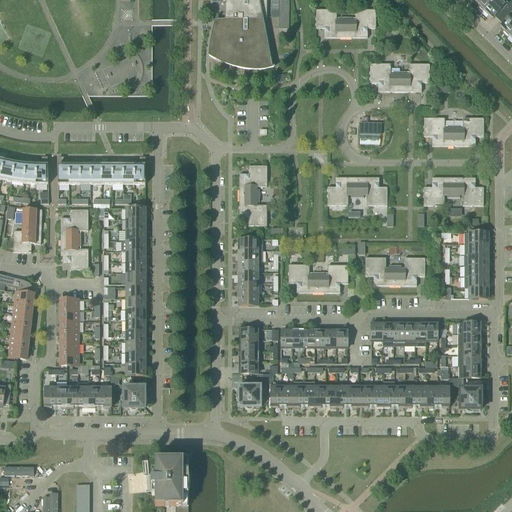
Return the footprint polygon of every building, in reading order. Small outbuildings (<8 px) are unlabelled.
[(224,0),(225,14),(225,21),(216,21),(213,32),(213,31),(211,44),(209,56),(216,60),(222,63),(229,65),(237,68),(246,70),(254,70),(264,70),(273,68),(272,67),(271,67),(263,21),(266,22),(266,0),(224,0)] [(278,0),(278,30),(288,30),(288,0),(278,0)] [(482,12),(494,0),(476,0),(475,2),(479,6),(477,7),(482,12)] [(500,19),(511,7),(511,3),(508,0),(507,0),(504,3),(500,0),(494,0),(482,12),(487,17),(488,16),(492,20),(497,16),(500,19)] [(508,38),(511,33),(511,7),(500,19),(504,23),(500,27),(504,31),(503,33),(508,38)] [(352,19),(345,19),(339,19),(339,22),(336,22),(336,11),(315,11),(315,30),(324,30),(324,33),(324,39),(367,39),(367,33),(367,30),(376,30),(376,11),(355,11),(355,22),(352,22),(352,19)] [(370,66),(369,84),(378,84),(378,87),(378,93),(421,93),(421,87),(420,87),(420,84),(429,84),(429,66),(409,66),(409,76),(406,76),(406,74),(393,74),(393,76),(390,76),(390,66),(370,66)] [(483,138),(483,120),(463,120),(463,130),(460,130),(460,128),(447,128),(447,130),(444,130),(444,120),(423,120),(423,138),(432,138),(432,141),(432,148),(475,148),(475,142),(474,142),(474,138),(483,138)] [(360,125),(360,136),(379,136),(380,136),(380,126),(360,125)] [(0,180),(11,183),(15,164),(9,163),(10,159),(5,158),(0,178),(0,180)] [(23,185),(26,162),(21,161),(20,165),(15,164),(11,183),(23,185)] [(35,186),(36,166),(30,166),(31,162),(26,162),(23,185),(35,186)] [(36,166),(35,186),(48,186),(47,168),(48,168),(47,162),(42,163),(42,166),(36,166)] [(69,186),(69,166),(63,166),(63,162),(58,162),(58,168),(58,186),(69,186)] [(80,186),(80,163),(75,163),(75,167),(69,166),(69,186),(80,186)] [(90,186),(90,167),(85,167),(85,163),(80,163),(80,186),(90,186)] [(101,186),(101,163),(96,163),(96,167),(90,167),(90,186),(101,186)] [(112,186),(112,167),(106,167),(106,163),(101,163),(101,186),(112,186)] [(123,186),(123,163),(118,163),(118,167),(112,167),(112,186),(123,186)] [(134,186),(134,167),(128,167),(128,163),(123,163),(123,186),(134,186)] [(134,167),(134,186),(145,186),(145,168),(145,163),(139,163),(139,167),(134,167)] [(239,176),(239,219),(245,219),(245,218),(248,218),(248,227),(266,227),(267,207),(256,207),(256,204),(258,204),(259,191),(256,191),(256,188),(267,188),(267,167),(248,167),(248,176),(245,176),(239,176)] [(327,189),(327,207),(348,207),(348,197),(350,197),(350,199),(363,199),(363,197),(366,197),(366,207),(387,207),(387,189),(378,189),(378,186),(379,186),(379,179),(335,179),(335,185),(336,185),(336,189),(327,189)] [(423,189),(423,207),(444,207),(444,197),(447,197),(447,199),(460,199),(460,197),(462,197),(462,207),(483,207),(483,189),(474,189),(474,186),(475,186),(475,180),(431,180),(431,186),(432,186),(432,189),(423,189)] [(126,221),(145,221),(145,210),(126,210),(126,221)] [(13,233),(12,253),(31,254),(31,245),(41,246),(42,212),(23,211),(22,233),(13,233)] [(66,220),(60,220),(60,263),(66,263),(70,263),(70,272),(88,271),(88,251),(78,251),(78,248),(80,248),(80,235),(77,235),(77,232),(88,232),(88,212),(70,212),(70,220),(66,220)] [(145,232),(145,221),(126,221),(126,232),(145,232)] [(145,243),(145,232),(126,232),(126,243),(145,243)] [(464,235),(464,246),(487,246),(487,235),(469,235),(464,235)] [(239,253),(257,253),(262,253),(262,241),(239,241),(239,253)] [(121,254),(126,254),(145,254),(145,243),(126,243),(121,243),(121,254)] [(464,246),(464,257),(469,257),(487,257),(487,246),(464,246)] [(262,253),(257,253),(239,253),(239,263),(257,264),(262,264),(262,253)] [(145,264),(145,254),(126,254),(126,264),(145,264)] [(464,257),(464,268),(487,268),(487,257),(469,257),(464,257)] [(365,259),(365,278),(374,278),(373,281),(373,287),(416,288),(416,281),(416,278),(425,278),(425,260),(404,260),(404,270),(401,270),(401,268),(388,268),(388,270),(385,270),(386,259),(365,259)] [(257,274),(257,264),(239,263),(239,274),(257,274)] [(145,275),(145,264),(126,264),(126,275),(145,275)] [(288,266),(288,285),(297,285),(297,288),(296,288),(296,294),(340,295),(340,288),(339,288),(339,285),(348,285),(348,267),(327,267),(327,277),(324,277),(324,275),(312,275),(312,277),(309,277),(309,267),(288,266)] [(464,268),(464,278),(469,278),(487,278),(487,268),(464,268)] [(257,285),(257,274),(239,274),(239,285),(257,285)] [(32,296),(33,291),(32,291),(32,288),(31,286),(29,284),(26,283),(0,275),(0,285),(16,290),(15,294),(32,296)] [(145,286),(145,275),(126,275),(126,286),(145,286)] [(464,289),(469,289),(487,289),(487,278),(469,278),(464,278),(464,289)] [(257,296),(257,285),(239,285),(239,296),(257,296)] [(126,301),(145,301),(145,289),(126,289),(126,301)] [(487,301),(487,289),(469,289),(469,301),(487,301)] [(34,296),(32,296),(15,294),(14,304),(32,307),(34,296)] [(257,307),(257,296),(239,296),(239,307),(257,307)] [(60,313),(79,313),(79,301),(60,301),(60,313)] [(145,312),(145,301),(126,301),(126,311),(145,312)] [(31,317),(32,307),(14,304),(13,315),(31,317)] [(104,311),(104,317),(103,322),(112,322),(112,319),(108,319),(108,317),(111,317),(111,312),(108,312),(108,311),(104,311)] [(145,322),(145,312),(126,311),(126,322),(145,322)] [(79,323),(79,313),(60,313),(60,323),(79,323)] [(30,328),(31,317),(13,315),(11,326),(30,328)] [(145,333),(145,322),(126,322),(126,333),(145,333)] [(79,334),(79,323),(60,323),(60,334),(79,334)] [(371,324),(371,343),(382,343),(382,326),(376,326),(376,324),(371,324)] [(393,348),(393,324),(389,324),(389,326),(382,326),(382,343),(382,348),(393,348)] [(404,348),(404,326),(398,326),(398,324),(393,324),(393,348),(404,348)] [(415,348),(415,343),(415,325),(410,325),(410,326),(404,326),(404,348),(415,348)] [(426,343),(426,326),(419,326),(419,325),(415,325),(415,343),(426,343)] [(426,326),(426,343),(437,343),(437,325),(432,325),(432,326),(426,326)] [(457,336),(481,336),(481,331),(480,331),(480,325),(457,325),(457,336)] [(29,339),(30,328),(11,326),(10,337),(29,339)] [(239,342),(257,342),(257,331),(240,331),(240,338),(239,338),(239,342)] [(281,331),(281,350),(292,350),(292,333),(286,333),(286,331),(281,331)] [(303,350),(303,331),(299,331),(299,333),(292,333),(292,350),(303,350)] [(314,350),(314,333),(308,333),(308,331),(303,331),(303,350),(314,350)] [(325,350),(325,331),(320,331),(320,333),(314,333),(314,350),(325,350)] [(336,350),(336,333),(329,333),(329,331),(325,331),(325,350),(336,350)] [(336,333),(336,350),(347,350),(347,331),(342,331),(342,333),(336,333)] [(145,344),(145,333),(126,333),(126,344),(145,344)] [(79,345),(79,334),(60,334),(60,345),(79,345)] [(481,340),(481,336),(457,336),(457,347),(480,347),(480,340),(481,340)] [(27,350),(29,339),(10,337),(9,348),(27,350)] [(257,353),(257,342),(239,342),(239,347),(240,347),(240,353),(257,353)] [(145,355),(145,344),(126,344),(126,355),(145,355)] [(79,356),(79,345),(60,345),(60,356),(79,356)] [(480,353),(480,347),(457,347),(457,357),(481,358),(481,353),(480,353)] [(26,361),(27,350),(9,348),(8,359),(26,361)] [(257,364),(257,353),(240,353),(240,359),(239,359),(239,364),(257,364)] [(145,365),(145,355),(126,355),(126,365),(145,365)] [(79,367),(79,356),(60,356),(60,367),(79,367)] [(481,362),(481,358),(457,357),(457,368),(480,368),(480,362),(481,362)] [(257,375),(257,364),(239,364),(239,369),(240,369),(240,375),(257,375)] [(145,377),(145,365),(126,365),(126,377),(145,377)] [(480,375),(480,368),(457,368),(457,369),(458,369),(458,379),(481,379),(481,375),(480,375)] [(394,408),(394,389),(394,383),(383,383),(383,389),(383,409),(390,409),(390,408),(394,408)] [(78,389),(78,409),(82,409),(82,410),(88,410),(88,389),(88,384),(78,384),(78,389)] [(304,408),(304,384),(293,384),(293,389),(293,409),(300,409),(300,408),(304,408)] [(314,409),(315,389),(315,384),(304,384),(304,408),(308,408),(308,409),(314,409)] [(238,403),(238,409),(260,388),(254,388),(254,387),(253,386),(252,386),(251,385),(250,385),(249,385),(249,388),(239,388),(238,393),(238,394),(237,395),(236,395),(236,396),(236,397),(236,398),(236,399),(236,400),(236,401),(237,402),(238,403)] [(0,389),(0,408),(2,409),(2,405),(9,406),(11,387),(4,386),(3,390),(0,389)] [(123,389),(144,410),(144,404),(145,404),(146,403),(147,402),(147,401),(147,400),(147,399),(147,398),(147,397),(147,396),(146,395),(145,395),(144,394),(144,389),(134,389),(134,386),(133,386),(132,386),(131,387),(130,387),(130,388),(129,389),(123,389)] [(460,390),(481,412),(481,406),(482,405),(483,404),(483,403),(484,402),(484,401),(484,400),(483,399),(483,398),(482,397),(482,396),(481,396),(481,390),(471,390),(471,388),(470,387),(469,388),(468,388),(467,388),(466,389),(465,390),(460,390)] [(260,388),(238,409),(244,409),(245,410),(246,411),(247,411),(247,412),(248,412),(249,412),(250,412),(251,412),(252,411),(253,411),(254,410),(254,409),(260,409),(260,399),(263,399),(263,398),(263,397),(262,396),(261,395),(261,394),(260,394),(260,388)] [(56,409),(56,389),(45,389),(45,410),(52,410),(52,409),(56,409)] [(67,410),(67,389),(56,389),(56,409),(60,409),(60,410),(67,410)] [(67,389),(67,410),(73,410),(73,409),(78,409),(78,389),(67,389)] [(95,409),(99,409),(99,389),(88,389),(88,410),(95,410),(95,409)] [(99,389),(99,409),(103,409),(103,410),(110,410),(110,389),(99,389)] [(123,410),(128,410),(129,411),(130,412),(131,412),(132,412),(133,413),(134,413),(135,413),(136,412),(137,412),(138,411),(139,410),(144,410),(123,389),(123,395),(122,395),(122,396),(121,396),(121,397),(120,398),(120,399),(120,400),(123,400),(123,410)] [(282,408),(282,389),(271,389),(271,409),(278,409),(278,408),(282,408)] [(293,409),(293,389),(282,389),(282,408),(286,408),(286,409),(293,409)] [(325,408),(325,389),(315,389),(314,409),(321,409),(321,408),(325,408)] [(336,409),(336,389),(325,389),(325,408),(329,408),(329,409),(336,409)] [(347,408),(347,389),(336,389),(336,409),(343,409),(343,408),(347,408)] [(347,389),(347,408),(351,408),(351,409),(359,409),(359,389),(347,389)] [(372,408),(372,389),(361,389),(361,409),(368,409),(368,408),(372,408)] [(383,409),(383,389),(372,389),(372,408),(377,408),(377,409),(383,409)] [(405,409),(405,389),(394,389),(394,408),(398,408),(398,409),(405,409)] [(416,408),(416,389),(405,389),(405,409),(411,409),(411,408),(416,408)] [(426,410),(426,389),(416,389),(416,408),(420,408),(420,410),(426,410)] [(437,408),(437,389),(426,389),(426,410),(433,410),(433,408),(437,408)] [(437,389),(437,408),(441,408),(441,410),(448,410),(448,389),(437,389)] [(459,412),(465,412),(466,412),(466,413),(467,414),(468,414),(469,414),(470,414),(471,414),(472,414),(473,414),(474,413),(474,412),(475,412),(481,412),(460,390),(460,396),(459,396),(458,397),(458,398),(457,398),(457,399),(457,400),(457,401),(459,401),(459,412)] [(188,507),(188,496),(189,484),(188,471),(188,460),(155,460),(155,471),(151,471),(151,496),(155,496),(155,507),(169,507),(175,507),(188,507)] [(51,464),(43,472),(49,478),(57,471),(51,464)] [(3,470),(3,479),(33,479),(33,470),(3,470)] [(0,492),(0,501),(13,501),(13,492),(0,492)] [(57,511),(57,496),(48,497),(48,511),(57,511)]
